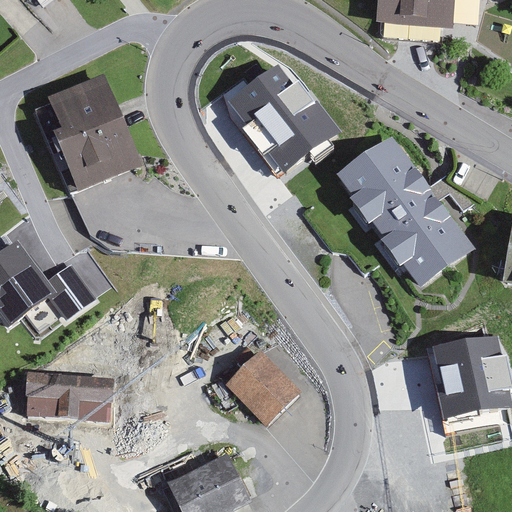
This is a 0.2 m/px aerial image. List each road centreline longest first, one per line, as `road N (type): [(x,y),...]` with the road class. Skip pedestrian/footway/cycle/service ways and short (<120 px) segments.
road 1 (tertiary): [(185,44),(173,62),(171,105),(194,161),(347,377),(355,413),(348,456),(321,504)]
road 2 (tertiary): [(511,156),(294,21),(242,12),(204,24),(185,44)]
road 3 (residential): [(0,96),(136,26),(185,44)]
